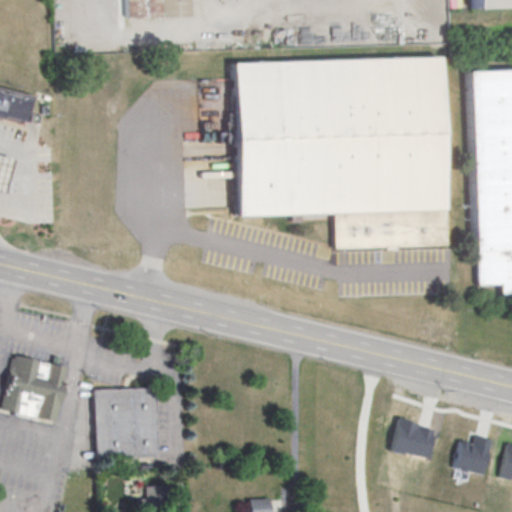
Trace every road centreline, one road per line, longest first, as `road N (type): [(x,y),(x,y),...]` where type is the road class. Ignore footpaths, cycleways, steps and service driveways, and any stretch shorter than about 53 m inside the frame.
road 1 (secondary): [(346,347),(0,267)]
road 2 (secondary): [(511,389),(346,347)]
